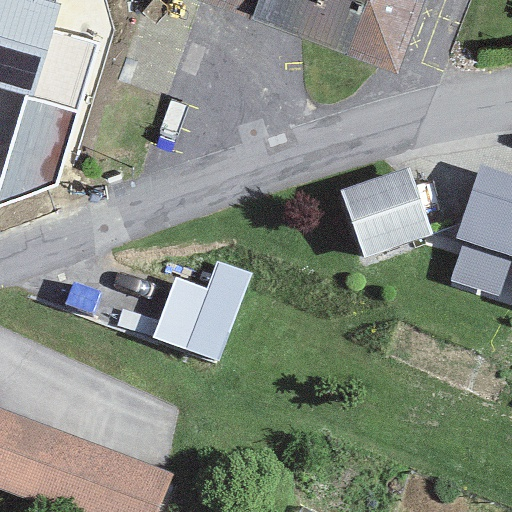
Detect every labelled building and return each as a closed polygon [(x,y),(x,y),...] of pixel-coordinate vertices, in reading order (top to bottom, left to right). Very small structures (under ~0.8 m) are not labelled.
[(0,0),(0,89),(35,100),(64,4),(50,0),(0,0)] [(428,0),(200,0),(401,74),(428,0)] [(511,173),(481,164),(456,239),(463,244),(449,280),(511,299),(511,173)] [(410,166),(339,189),(365,260),(434,236),(410,166)] [(220,362),(252,274),(218,262),(208,288),(176,277),(154,338),(220,362)] [(165,511),(179,474),(0,404),(0,485),(67,511),(165,511)]
